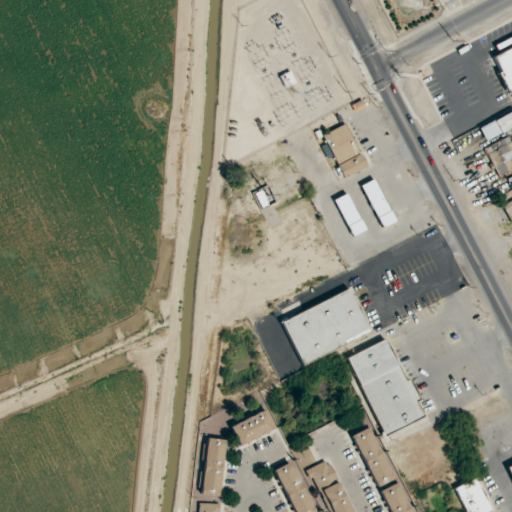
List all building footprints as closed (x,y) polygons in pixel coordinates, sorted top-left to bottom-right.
[(511,46),(493,56),(511,97),(511,46)] [(484,139),(511,128),(511,113),(479,125),(484,139)] [(367,167),(345,124),(322,135),(344,178),(367,167)] [(511,136),(486,147),(498,175),(511,169),(511,136)] [(395,221),(374,179),(361,186),(382,228),(395,221)] [(511,223),(511,200),(501,206),(511,224),(511,223)] [(282,320),(301,364),(369,334),(350,290),(282,320)] [(348,357),(381,434),(423,416),(415,399),(418,398),(409,379),(404,382),(386,340),(348,357)] [(275,429),(265,409),(231,427),(241,447),(275,429)] [(391,480),(368,427),(351,435),(375,488),(391,480)] [(224,440),(205,439),(202,495),(221,496),(224,440)] [(352,511),(328,459),(309,469),(328,511),(352,511)] [(292,511),(307,511),(313,510),(290,462),(273,470),(292,511)] [(455,488),(466,511),(488,511),(494,509),(478,477),(455,488)]
